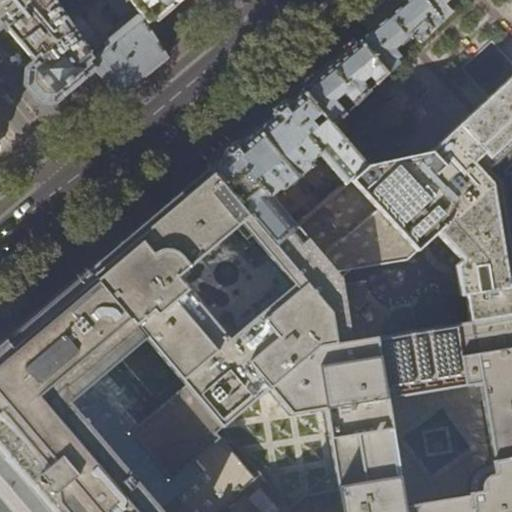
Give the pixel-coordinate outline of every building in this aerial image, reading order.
[(51,0),(0,0),(0,55),(3,59),(5,62),(12,65),(15,66),(22,68),(25,71),(24,84),(38,101),(53,102),(74,85),(93,69),(88,63),(92,60),(51,0)] [(158,44),(146,25),(138,14),(104,44),(65,0),(51,0),(92,60),(88,63),(93,69),(118,97),(143,77),(167,57),(158,44)] [(114,0),(128,20),(138,14),(128,0),(114,0)] [(128,0),(138,14),(146,25),(148,23),(175,0),(128,0)] [(435,232),(461,259),(456,264),(461,295),(465,294),(470,322),(511,315),(511,197),(507,167),(511,162),(511,0),(458,0),(439,20),(398,59),(385,73),(332,125),(365,165),(343,183),(318,205),(297,223),(338,271),(403,261),(435,232)] [(439,20),(422,0),(406,0),(364,36),(359,41),(385,73),(398,59),(439,20)] [(422,0),(439,20),(458,0),(422,0)] [(301,89),(320,112),(326,119),(332,125),(385,73),(359,41),(351,47),(301,89)] [(309,121),(320,112),(301,89),(267,118),(255,128),(296,178),(306,170),(308,168),(309,166),(309,164),(308,162),(318,154),(343,183),(365,165),(332,125),(326,119),(315,128),(309,121)] [(243,139),(209,167),(228,189),(237,182),(242,189),(234,196),(273,244),(291,229),(294,226),(268,196),(276,189),(278,191),(282,190),(296,178),(255,128),(243,139)] [(209,167),(201,174),(195,179),(117,245),(87,270),(144,337),(179,377),(222,427),(268,388),(270,391),(322,347),(350,342),(340,277),(335,272),(338,271),(297,223),(294,226),(291,229),(273,244),(234,196),(228,189),(209,167)] [(154,398),(120,358),(144,337),(87,270),(74,282),(61,292),(30,319),(0,344),(0,423),(13,434),(23,444),(31,452),(40,464),(48,477),(55,493),(60,508),(60,511),(219,511),(251,483),(254,480),(261,474),(222,427),(179,377),(154,398)] [(259,492),(277,511),(511,511),(511,315),(470,322),(350,342),(322,347),(270,391),(290,415),(324,409),(335,473),(310,494),(303,495),(289,507),(261,474),(254,480),(251,483),(259,492)] [(48,477),(40,464),(31,452),(23,444),(6,459),(51,511),(60,511),(60,508),(55,493),(48,477)] [(250,500),(260,511),(277,511),(259,492),(250,500)]
